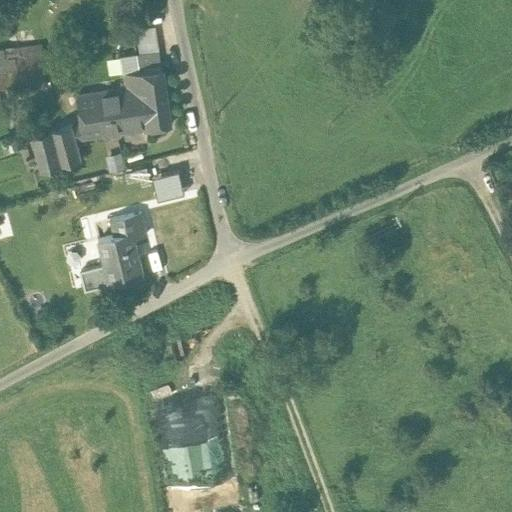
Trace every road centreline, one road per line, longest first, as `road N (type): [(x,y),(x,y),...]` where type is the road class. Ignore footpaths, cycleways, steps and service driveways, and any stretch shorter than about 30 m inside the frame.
road 1 (unclassified): [(177,0),(229,263)]
road 2 (unclassified): [(229,263),(471,155)]
road 3 (unclassified): [(0,390),(229,263)]
